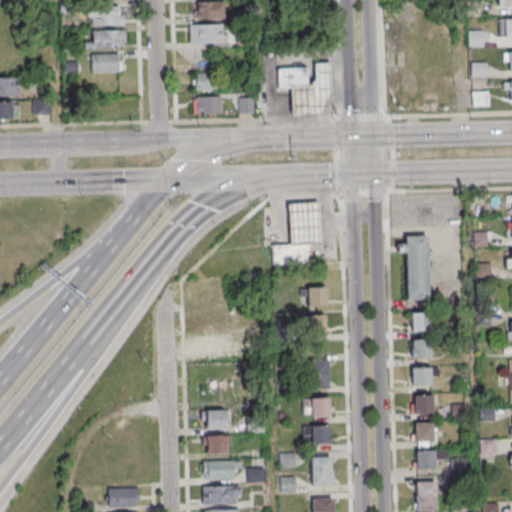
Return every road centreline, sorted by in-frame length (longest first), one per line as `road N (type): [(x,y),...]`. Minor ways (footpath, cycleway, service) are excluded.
road 1 (residential): [(353,174),(363,511)]
road 2 (residential): [(384,511),(375,174)]
road 3 (motorway): [(0,488),(94,365),(137,282)]
road 4 (residential): [(171,511),(165,295)]
road 5 (motorway): [(0,448),(137,282)]
road 6 (motorway): [(113,245),(0,381)]
road 7 (tertiary): [(0,184),(168,179)]
road 8 (trunk): [(511,132),(353,138)]
road 9 (motorway): [(163,249),(232,190),(293,176)]
road 10 (residential): [(160,142),(156,0)]
road 11 (residential): [(348,0),(353,138)]
road 12 (residential): [(374,137),(368,0)]
road 13 (motorway): [(113,245),(0,322)]
road 14 (trunk): [(375,174),(511,169)]
road 15 (tertiary): [(256,140),(121,143)]
road 16 (trunk): [(168,179),(293,176)]
road 17 (tertiary): [(121,143),(0,146)]
